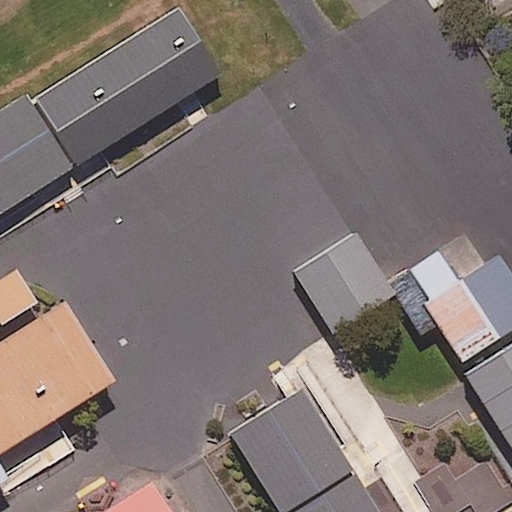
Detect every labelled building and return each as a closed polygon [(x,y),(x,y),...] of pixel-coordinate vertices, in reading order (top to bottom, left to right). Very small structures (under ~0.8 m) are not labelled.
[(219,76),(180,10),(0,117),(0,212),(3,211),(13,229),(111,170),(98,148),(219,76)] [(386,281),(354,231),(292,272),(332,333),(394,292),(386,281)] [(428,296),(423,304),(462,362),(485,346),(511,328),(511,270),(499,252),(458,279),(437,248),(408,267),(428,296)] [(0,481),(10,476),(0,460),(0,454),(118,379),(63,295),(43,308),(15,264),(0,273),(0,481)] [(511,342),(491,356),(465,373),(511,447),(511,342)] [(377,511),(300,390),(232,433),(282,511),(377,511)] [(166,511),(146,480),(94,511),(166,511)]
